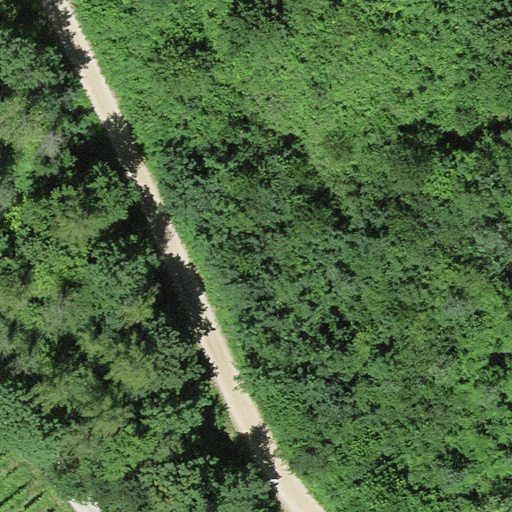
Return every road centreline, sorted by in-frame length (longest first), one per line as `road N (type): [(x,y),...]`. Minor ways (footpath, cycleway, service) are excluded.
road 1 (track): [(310,511),(284,482),(58,0)]
road 2 (track): [(0,393),(93,511)]
